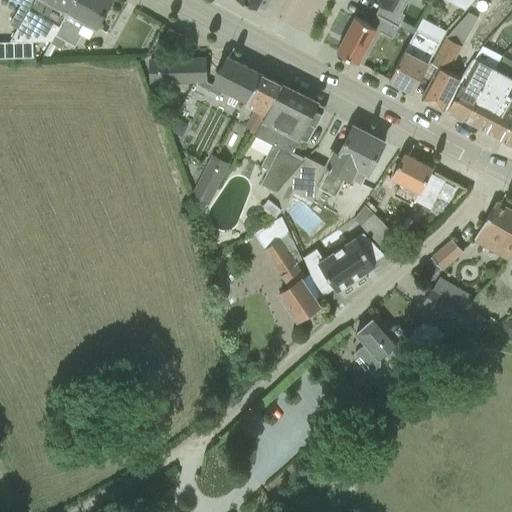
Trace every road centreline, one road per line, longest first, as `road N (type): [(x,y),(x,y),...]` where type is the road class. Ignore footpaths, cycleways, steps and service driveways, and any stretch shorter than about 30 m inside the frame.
road 1 (residential): [(505,174),(213,429)]
road 2 (tertiary): [(505,174),(276,50)]
road 3 (track): [(213,429),(78,511)]
